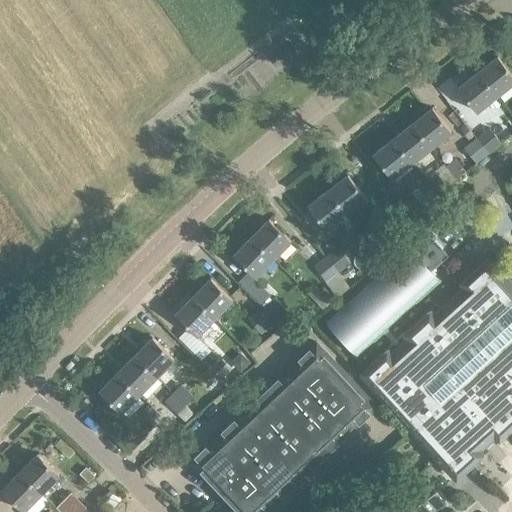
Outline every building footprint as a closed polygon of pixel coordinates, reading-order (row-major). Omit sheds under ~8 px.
[(511,74),(497,55),(477,70),(497,96),(511,83),(511,74)] [(497,96),(477,70),(456,86),(477,112),(497,96)] [(452,132),(432,106),(412,122),(432,147),(452,132)] [(432,147),(412,122),(391,138),(411,163),(432,147)] [(489,127),(476,137),(489,153),(502,143),(489,127)] [(489,153),(476,137),(463,147),(476,163),(489,153)] [(411,163),(391,138),(372,153),(392,179),(411,163)] [(455,157),(445,165),(456,178),(465,171),(455,157)] [(367,198),(347,173),(327,189),(347,214),(367,198)] [(437,193),(446,186),(436,173),(426,181),(437,194),(437,193)] [(437,194),(426,181),(412,192),(422,205),(428,201),(437,194)] [(347,214),(327,189),(307,204),(327,230),(347,214)] [(392,204),(404,219),(411,214),(399,199),(392,204)] [(404,219),(392,204),(392,203),(378,214),(391,230),(404,219)] [(273,259),(292,241),(268,217),(250,236),(273,259)] [(407,243),(323,319),(324,321),(325,320),(358,356),(357,357),(358,358),(385,334),(395,346),(392,350),(389,347),(386,348),(360,372),(359,375),(360,377),(451,478),(452,478),(454,480),(457,478),(483,455),(484,452),(482,449),(494,438),(497,441),(500,440),(511,428),(511,306),(510,304),(511,302),(511,280),(491,258),(490,259),(488,257),(485,257),(459,281),(458,284),(461,287),(434,311),(432,308),(428,309),(403,333),(402,336),(404,339),(399,343),(388,331),(442,282),(441,281),(440,282),(425,265),(442,249),(430,235),(412,251),(407,245),(408,245),(407,243)] [(273,259),(250,236),(232,254),(255,277),(273,259)] [(326,256),(338,272),(351,262),(338,246),(326,256)] [(338,272),(326,256),(313,266),(326,282),(338,272)] [(215,318),(233,300),(210,277),(192,295),(215,318)] [(316,285),(307,293),(322,309),(331,302),(316,285)] [(215,318),(192,295),(174,313),(197,336),(215,318)] [(262,306),(275,322),(287,312),(275,296),(262,306)] [(275,322),(262,306),(250,316),(262,332),(274,322),(275,322)] [(157,377),(175,359),(152,336),(134,354),(157,377)] [(317,340),(291,364),(322,397),(348,373),(317,340)] [(225,363),(211,349),(200,361),(214,375),(225,363)] [(157,377),(134,354),(116,372),(139,395),(157,377)] [(291,364),(265,388),(296,421),(322,397),(291,364)] [(139,395),(116,372),(98,390),(121,413),(139,395)] [(378,406),(348,373),(322,397),(353,431),(378,406)] [(181,384),(173,392),(185,405),(194,396),(181,384)] [(296,421),(265,388),(240,412),(270,445),(296,421)] [(185,405),(173,392),(164,401),(177,413),(185,405)] [(322,397),(296,421),(327,455),(353,431),(322,397)] [(164,418),(151,405),(142,414),(154,427),(164,418)] [(270,445),(240,412),(214,436),(244,469),(270,445)] [(296,421),(270,445),(301,479),(327,455),(296,421)] [(244,469),(214,436),(186,462),(216,494),(244,469)] [(301,479),(270,445),(244,469),(275,503),(301,479)] [(54,489),(50,485),(60,475),(36,452),(18,470),(42,494),(46,498),(54,489)] [(95,474),(88,467),(81,473),(88,481),(95,474)] [(244,469),(216,494),(232,511),(265,511),(275,503),(244,469)] [(42,494),(18,470),(1,489),(24,511),(42,494)] [(424,477),(377,511),(431,511),(444,503),(424,477)] [(88,511),(71,495),(57,509),(59,511),(88,511)] [(431,511),(453,511),(445,501),(444,503),(431,511)]
